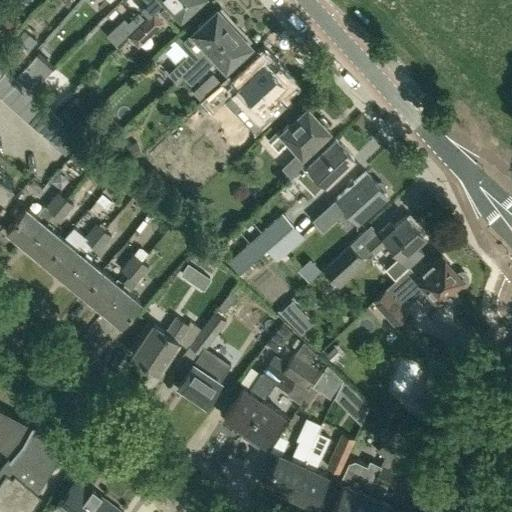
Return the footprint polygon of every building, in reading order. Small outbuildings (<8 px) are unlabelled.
[(144,0),(146,2),(139,9),(147,17),(166,0),(165,0),(144,0)] [(168,3),(159,11),(165,18),(174,10),(183,19),(203,0),(165,0),(166,0),(168,3)] [(183,74),(205,53),(233,26),(227,19),(229,17),(221,8),(218,11),(217,9),(192,31),(180,42),(190,52),(169,71),(178,81),(184,75),(183,74)] [(129,36),(146,20),(138,11),(121,27),(129,36)] [(161,22),(153,13),(141,25),(149,33),(161,22)] [(241,34),(233,26),(205,53),(183,74),(184,75),(190,81),(212,61),(217,57),(226,67),(251,44),(248,42),(251,40),(243,32),(241,34)] [(249,96),(258,106),(268,96),(283,112),(293,103),(278,87),(285,81),(283,79),(285,77),(277,69),(275,70),(265,59),(258,65),(256,63),(245,73),(248,75),(239,84),(240,85),(239,86),(229,74),(201,100),(212,112),(221,103),(231,114),(249,96)] [(8,69),(0,77),(0,95),(16,77),(8,69)] [(16,77),(0,95),(0,96),(8,104),(25,85),(16,77)] [(25,85),(8,104),(18,113),(34,94),(35,94),(25,85)] [(34,94),(18,113),(27,121),(44,103),(34,94)] [(44,103),(27,121),(37,130),(53,111),(44,103)] [(293,144),(291,146),(297,153),(281,167),(291,177),(295,173),(307,162),(331,141),(323,133),(328,128),(326,125),(327,122),(322,116),(319,117),(308,105),(282,129),(280,126),(268,138),(278,148),(289,138),(293,144)] [(53,111),(37,130),(47,138),(63,120),(53,111)] [(63,124),(49,140),(57,147),(71,132),(63,124)] [(71,132),(57,147),(65,154),(79,139),(71,132)] [(307,162),(295,173),(303,182),(315,170),(326,182),(354,156),(343,145),(336,136),(331,141),(307,162)] [(358,218),(387,192),(384,189),(386,188),(386,185),(381,180),(378,179),(377,181),(366,169),(313,217),(322,227),(346,205),(358,218)] [(0,197),(13,179),(0,170),(0,197)] [(37,214),(26,205),(6,229),(25,245),(45,220),(46,221),(53,213),(66,198),(59,191),(46,206),(44,205),(37,214)] [(66,198),(53,213),(60,219),(73,204),(66,198)] [(274,240),(275,240),(293,223),(282,211),(230,258),(241,270),(274,240)] [(394,224),(390,220),(366,242),(374,251),(388,239),(400,253),(386,266),(395,276),(423,251),(415,242),(428,230),(419,221),(415,225),(406,214),(394,224)] [(46,221),(45,220),(25,245),(44,260),(64,236),(46,221)] [(44,260),(63,276),(83,252),(84,252),(91,244),(104,229),(96,222),(85,236),(74,227),(65,237),(64,236),(44,260)] [(275,240),(285,251),(303,235),(293,223),(275,240)] [(111,235),(104,229),(91,244),(99,250),(111,235)] [(323,268),(336,282),(363,257),(350,243),(323,268)] [(102,267),(84,252),(83,252),(63,276),(82,292),(102,267)] [(128,275),(141,259),(133,254),(121,269),(128,275)] [(423,273),(419,276),(409,265),(372,299),(393,322),(406,311),(402,306),(414,296),(425,286),(437,299),(457,282),(461,283),(465,282),(467,280),(468,276),(466,272),(463,271),(460,271),(456,271),(443,255),(428,268),(425,264),(420,269),(423,273)] [(120,323),(140,299),(129,289),(136,281),(137,282),(149,267),(141,259),(128,275),(121,283),(101,307),(120,323)] [(82,292),(101,307),(121,283),(102,267),(82,292)] [(132,352),(157,369),(177,340),(186,346),(188,344),(208,318),(198,310),(188,323),(177,315),(167,330),(154,321),(132,352)] [(214,311),(208,318),(188,344),(201,354),(227,321),(214,311)] [(276,350),(292,330),(282,322),(266,342),(276,350)] [(273,381),(274,382),(287,390),(294,379),(304,386),(317,367),(294,351),(282,370),(281,370),(273,381)] [(333,364),(351,380),(362,367),(344,351),(333,364)] [(210,364),(197,355),(178,383),(204,401),(219,378),(207,369),(210,364)] [(451,365),(436,360),(429,380),(445,385),(451,365)] [(223,414),(243,427),(262,398),(274,382),(273,381),(281,370),(269,361),(261,373),(260,372),(249,389),(243,385),(223,414)] [(324,389),(342,399),(352,382),(333,372),(324,389)] [(362,387),(348,401),(368,422),(382,409),(362,387)] [(283,412),(262,398),(243,427),(245,429),(242,434),(258,445),(261,439),(263,441),(283,412)] [(50,447),(61,427),(60,426),(59,428),(46,421),(43,426),(34,421),(35,420),(33,419),(32,421),(0,404),(0,442),(11,452),(10,454),(1,466),(0,465),(0,509),(5,511),(30,511),(42,494),(38,490),(62,455),(50,447)] [(280,487),(289,491),(316,433),(318,430),(317,430),(321,423),(306,416),(297,437),(299,438),(291,457),(278,451),(265,480),(267,481),(266,483),(267,486),(276,490),(279,489),(280,487)] [(380,434),(386,440),(403,457),(414,446),(389,422),(380,431),(380,434)] [(318,430),(316,433),(289,491),(314,503),(327,473),(315,468),(330,436),(318,430)] [(343,432),(336,448),(328,465),(339,470),(354,437),(343,432)] [(396,465),(403,457),(386,440),(378,449),(396,465)] [(359,511),(374,480),(382,464),(374,460),(371,465),(355,458),(348,460),(339,480),(344,482),(331,511),(333,511),(359,511)] [(389,511),(393,503),(381,498),(394,469),(382,464),(374,480),(359,511),(389,511)] [(71,511),(124,511),(125,511),(78,477),(59,503),(71,511)]
